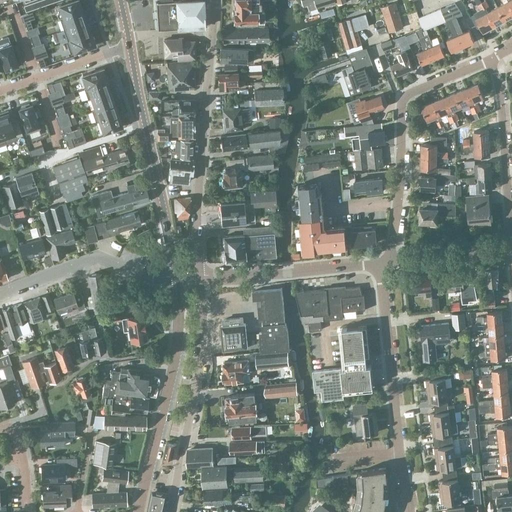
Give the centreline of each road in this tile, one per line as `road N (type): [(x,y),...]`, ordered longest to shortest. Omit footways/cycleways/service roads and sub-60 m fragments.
road 1 (residential): [(199,276),(196,216),(215,0)]
road 2 (residential): [(388,263),(402,104),(489,60)]
road 3 (residential): [(409,511),(377,264)]
road 4 (tertiary): [(138,511),(175,351),(177,275)]
road 5 (residential): [(171,511),(201,355),(199,276)]
road 6 (tertiary): [(177,275),(129,46)]
road 7 (residential): [(489,60),(501,103),(510,250)]
road 8 (unclassified): [(0,291),(95,257),(158,277),(177,275)]
road 9 (residential): [(199,276),(377,264)]
road 10 (residential): [(388,263),(510,250)]
